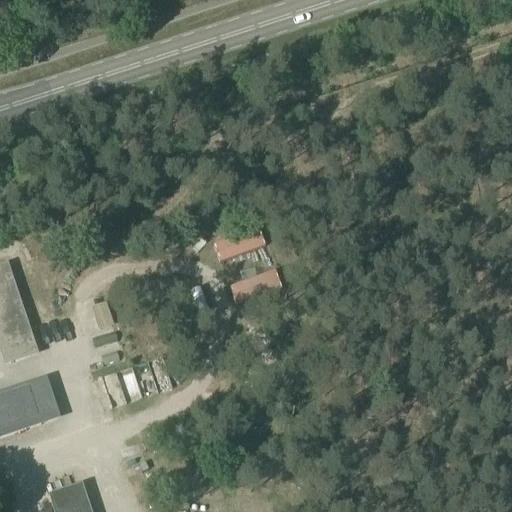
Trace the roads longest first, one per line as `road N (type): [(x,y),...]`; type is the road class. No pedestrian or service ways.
road 1 (track): [(511,43),(183,147),(124,196),(87,277)]
road 2 (primary): [(0,107),(337,0)]
